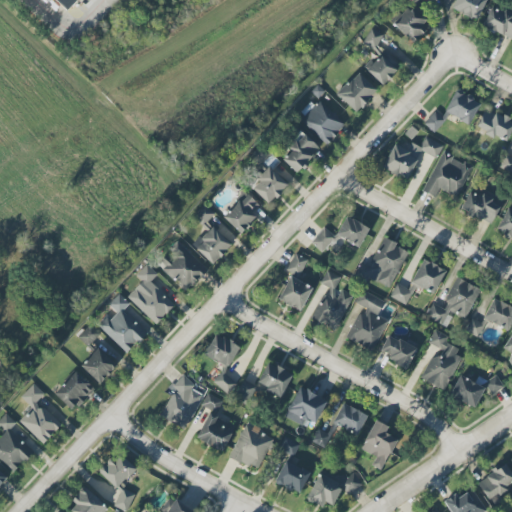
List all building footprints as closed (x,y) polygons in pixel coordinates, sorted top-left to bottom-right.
[(56,0),(67,10),(76,0),(56,0)] [(87,0),(79,9),(69,0),(87,0)] [(454,0),(450,8),(475,21),(484,0),(454,0)] [(429,22),(409,4),(392,24),(411,42),(429,22)] [(511,15),(490,6),(481,26),(511,39),(511,15)] [(382,36),(371,28),(362,42),(373,49),(382,36)] [(360,66),(382,85),(399,65),(377,46),(360,66)] [(355,112),(376,90),(356,72),(335,94),(355,112)] [(480,103),(455,90),(444,111),(468,124),(480,103)] [(344,124),(318,100),(299,120),(326,145),(344,124)] [(474,127),(494,138),(495,135),(505,140),(511,126),(511,122),(484,108),(474,127)] [(433,133),(444,120),(434,111),(423,123),(433,133)] [(295,173),(319,150),(303,133),(279,156),(295,173)] [(436,158),(442,145),(424,137),(419,147),(410,143),(407,150),(393,144),(381,168),(406,180),(420,151),(436,158)] [(249,157),(257,166),(269,154),(261,145),(249,157)] [(434,197),(437,189),(457,198),(471,165),(440,152),(423,192),(434,197)] [(511,156),(501,156),(501,171),(511,171),(511,156)] [(268,204),(287,185),(268,167),(249,186),(268,204)] [(481,196),(467,192),(460,213),(493,223),(501,197),(482,192),(481,196)] [(239,234),(256,217),(251,212),(258,205),(246,193),(222,216),(239,234)] [(214,214),(204,205),(193,217),(202,226),(214,214)] [(368,227),(344,217),(336,235),(320,228),(312,246),(327,253),(334,236),(359,247),(368,227)] [(193,248),(212,265),(231,244),(212,228),(193,248)] [(407,250),(381,238),(368,267),(359,263),(353,277),(366,283),(368,279),(390,289),(407,250)] [(158,264),(185,292),(206,271),(180,243),(158,264)] [(307,259),(294,253),(286,270),(300,276),(307,259)] [(389,298),(406,305),(414,286),(434,294),(444,269),(421,259),(408,289),(395,283),(389,298)] [(155,325),(174,305),(150,282),(157,275),(146,264),(135,276),(141,281),(126,297),(155,325)] [(352,296),(335,287),(340,277),(326,270),(319,283),(326,287),(311,318),(335,330),(352,296)] [(299,311),(311,288),(289,276),(277,299),(299,311)] [(479,289),(456,277),(441,308),(431,303),(424,317),(441,325),(448,310),(464,319),(479,289)] [(371,352),(387,321),(377,315),(383,301),(361,290),(355,303),(362,307),(346,339),(371,352)] [(98,327),(127,354),(147,334),(122,310),(129,304),(118,294),(108,304),(113,310),(98,327)] [(511,319),(511,308),(494,298),(482,317),(505,331),(511,319)] [(464,330),(477,338),(483,326),(470,319),(464,330)] [(99,335),(90,325),(76,336),(85,347),(99,335)] [(444,391),(462,353),(443,343),(447,336),(434,330),(427,343),(435,347),(420,379),(444,391)] [(226,368),(239,347),(215,333),(203,354),(226,368)] [(377,354),(406,368),(415,349),(387,334),(377,354)] [(99,384),(116,365),(96,347),(79,366),(99,384)] [(291,374),(267,363),(255,387),(280,399),(291,374)] [(53,392),(70,411),(93,390),(76,371),(53,392)] [(221,371),(219,373),(220,374),(213,381),(228,394),(236,384),(221,371)] [(473,408),(483,390),(495,396),(502,382),(491,377),(487,383),(479,378),(476,384),(459,375),(448,395),(473,408)] [(160,418),(184,429),(200,394),(191,390),(194,382),(180,376),(174,389),(173,389),(160,418)] [(236,394),(247,401),(255,388),(244,381),(236,394)] [(18,422),(43,444),(60,424),(36,403),(44,393),(32,384),(20,398),(31,407),(18,422)] [(306,419),(314,423),(326,401),(299,387),(283,416),(302,427),(306,419)] [(200,404),(214,414),(222,403),(208,393),(200,404)] [(366,416),(341,403),(331,423),(356,436),(366,416)] [(0,429),(0,460),(13,474),(32,453),(9,430),(15,423),(5,413),(0,418),(0,428),(1,429),(0,429)] [(234,425),(209,414),(197,441),(222,452),(234,425)] [(375,457),(371,466),(382,471),(395,438),(384,433),(387,426),(373,420),(360,450),(375,457)] [(272,440),(245,425),(228,456),(255,471),(272,440)] [(309,472),(290,463),(299,444),(283,437),(266,473),(275,477),(272,482),(299,494),(309,472)] [(116,489),(134,469),(117,452),(98,472),(116,489)] [(509,491),(505,487),(511,481),(511,475),(503,463),(476,482),(492,504),(509,491)] [(305,499),(321,507),(325,501),(332,505),(339,490),(350,496),(357,482),(336,471),(332,480),(318,473),(305,499)] [(66,508),(70,511),(104,511),(107,509),(85,488),(66,508)] [(113,507),(127,511),(133,493),(119,488),(113,507)] [(449,511),(484,511),(485,511),(471,489),(457,498),(454,494),(443,501),(449,511)] [(165,511),(191,511),(192,511),(174,499),(165,511)]
